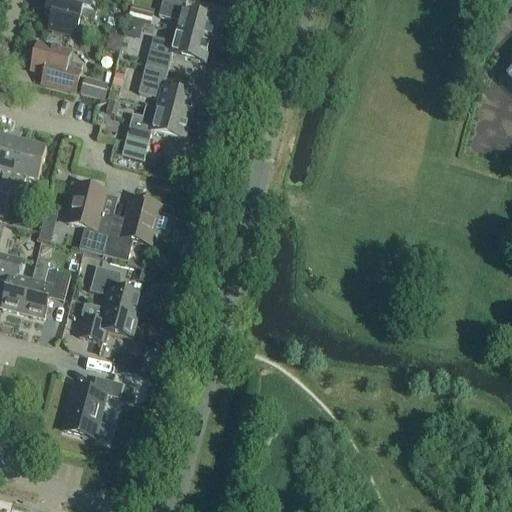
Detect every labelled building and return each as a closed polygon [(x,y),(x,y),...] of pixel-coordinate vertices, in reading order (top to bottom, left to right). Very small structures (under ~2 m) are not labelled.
[(93,24),(99,0),(49,0),(43,25),(50,27),(49,34),(75,40),(80,21),(93,24)] [(184,15),(187,0),(164,0),(159,20),(180,26),(177,37),(211,46),(217,24),(184,15)] [(133,22),(153,27),(156,13),(136,9),(133,22)] [(205,67),(211,46),(177,37),(174,47),(153,42),(146,70),(168,76),(172,58),(205,67)] [(119,56),(123,43),(109,39),(106,52),(119,56)] [(76,100),(82,75),(80,75),(82,70),(69,67),(72,54),(37,45),(29,77),(42,80),(40,90),(76,100)] [(163,92),(168,76),(146,70),(138,98),(159,103),(156,114),(190,123),(196,101),(163,92)] [(115,77),(112,87),(121,89),(123,79),(115,77)] [(103,104),(108,89),(84,82),(80,98),(103,104)] [(190,123),(156,114),(145,111),(143,122),(133,119),(126,142),(148,148),(152,136),(185,144),(190,123)] [(0,196),(9,199),(22,148),(0,142),(0,177),(3,178),(0,188),(0,196)] [(22,148),(9,199),(20,202),(25,184),(38,187),(46,154),(22,148)] [(108,197),(78,189),(68,228),(84,232),(78,254),(103,260),(105,251),(112,227),(113,220),(102,218),(108,197)] [(112,227),(105,251),(103,260),(127,266),(133,245),(149,249),(152,238),(164,241),(169,238),(172,225),(169,220),(158,217),(159,211),(132,204),(127,224),(113,220),(112,227)] [(0,219),(7,221),(10,209),(0,207),(0,219)] [(23,318),(31,285),(18,281),(22,265),(0,259),(0,260),(0,283),(8,285),(1,313),(23,318)] [(31,285),(23,318),(44,324),(49,302),(63,306),(70,280),(49,275),(46,266),(37,264),(32,285),(31,285)] [(104,313),(137,322),(143,301),(115,293),(119,279),(97,273),(91,295),(107,300),(104,313)] [(137,322),(104,313),(85,308),(81,321),(84,322),(79,341),(102,348),(105,336),(132,343),(137,322)] [(120,403),(124,390),(96,382),(93,396),(76,392),(64,435),(94,443),(106,400),(120,403)] [(133,392),(124,390),(120,403),(130,406),(133,392)]
